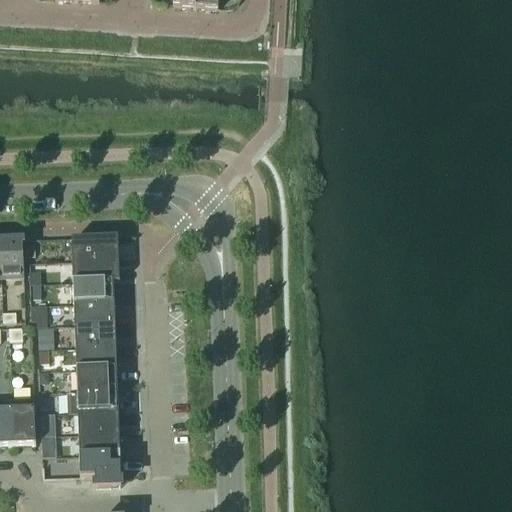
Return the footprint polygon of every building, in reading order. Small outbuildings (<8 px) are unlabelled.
[(195,13),(195,0),(172,0),(172,11),(195,13)] [(217,14),(218,0),(195,0),(195,13),(217,14)] [(118,265),(117,245),(117,242),(71,244),(72,267),(118,265)] [(23,282),(22,246),(0,246),(0,271),(0,283),(23,282)] [(119,287),(118,268),(118,265),(72,267),(73,288),(113,287),(119,287)] [(114,308),(113,288),(113,287),(73,288),(73,310),(114,308)] [(115,330),(114,308),(73,310),(74,332),(115,330)] [(31,311),(31,323),(36,323),(36,331),(46,331),(45,310),(31,311)] [(15,327),(15,318),(2,318),(2,328),(15,327)] [(115,352),(115,330),(74,332),(75,354),(115,352)] [(22,346),(21,333),(8,334),(9,347),(22,346)] [(37,334),(38,353),(52,352),(51,333),(37,334)] [(116,374),(115,352),(75,354),(76,375),(116,374)] [(117,395),(116,374),(76,375),(77,397),(117,395)] [(35,450),(33,404),(30,404),(29,392),(13,393),(13,405),(10,405),(12,451),(35,450)] [(118,417),(117,395),(77,397),(77,418),(118,417)] [(0,451),(12,451),(10,405),(0,405),(0,451)] [(119,439),(118,417),(77,418),(78,440),(119,439)] [(40,419),(41,440),(53,440),(52,419),(40,419)] [(119,460),(119,439),(78,440),(79,462),(119,460)] [(41,440),(42,461),(54,460),(53,440),(41,440)] [(121,493),(119,460),(79,462),(80,484),(94,483),(95,494),(121,493)]
